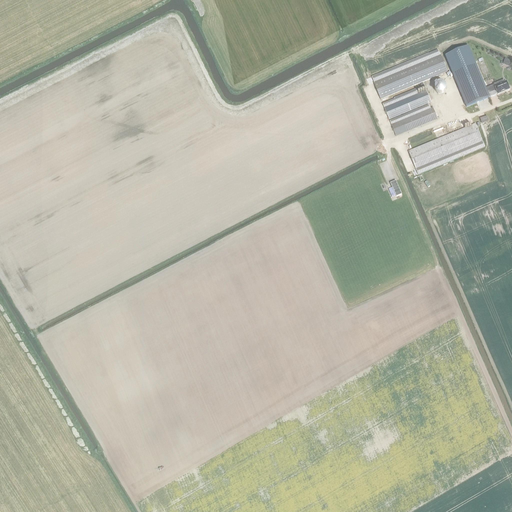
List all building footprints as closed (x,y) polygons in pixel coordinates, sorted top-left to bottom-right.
[(468,47),(445,56),(466,107),(489,98),(488,94),(486,88),(468,47)] [(371,77),(374,83),(440,55),(437,49),(400,65),(371,77)] [(373,83),(380,100),(447,72),(440,55),(374,83),(373,83)] [(484,58),(477,61),(484,78),(490,75),(489,72),(484,74),(483,70),(485,69),(484,68),(487,67),(484,58)] [(493,85),(486,88),(488,94),(494,92),(494,91),(496,91),(497,94),(506,91),(507,91),(508,90),(509,90),(509,88),(509,87),(508,86),(506,81),(504,82),(503,80),(493,84),(493,85)] [(436,93),(447,93),(447,83),(436,83),(436,93)] [(382,104),(384,109),(418,95),(415,89),(394,98),(394,99),(382,104)] [(431,102),(426,91),(418,95),(384,109),(389,120),(431,102)] [(389,121),(391,125),(430,109),(428,105),(389,121)] [(437,119),(433,108),(430,109),(391,125),(396,136),(437,119)] [(482,142),(475,124),(408,152),(415,169),(482,142)] [(389,183),(396,197),(401,195),(395,181),(389,183)]
